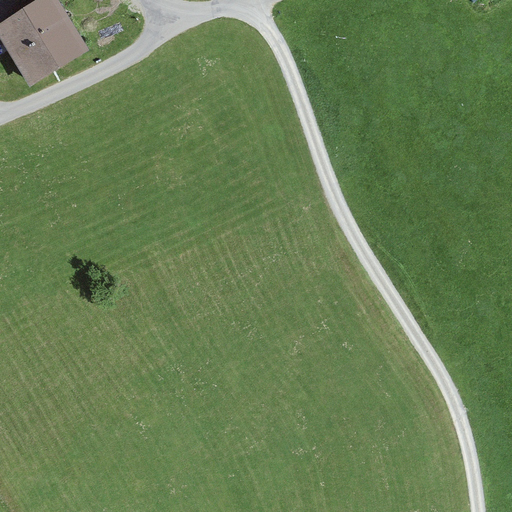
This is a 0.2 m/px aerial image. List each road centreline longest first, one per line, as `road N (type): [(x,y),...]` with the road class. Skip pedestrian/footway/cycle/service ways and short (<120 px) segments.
road 1 (track): [(475,511),(444,386),(340,212),(300,96),(247,0)]
road 2 (unclassified): [(173,23),(133,53),(0,115)]
